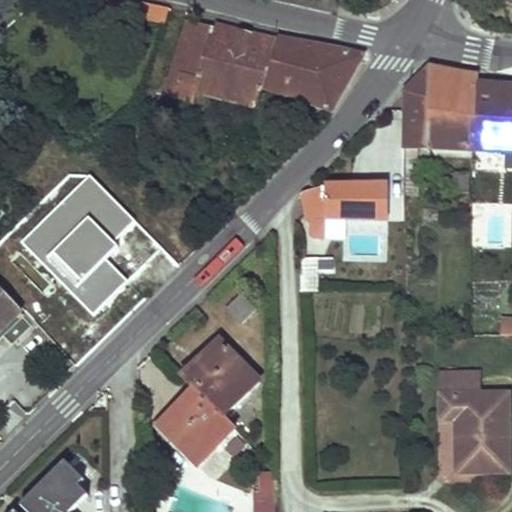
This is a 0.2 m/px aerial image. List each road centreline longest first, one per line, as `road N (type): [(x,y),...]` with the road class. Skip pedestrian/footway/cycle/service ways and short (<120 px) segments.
road 1 (residential): [(0,470),(362,108),(409,39)]
road 2 (residential): [(409,39),(220,0)]
